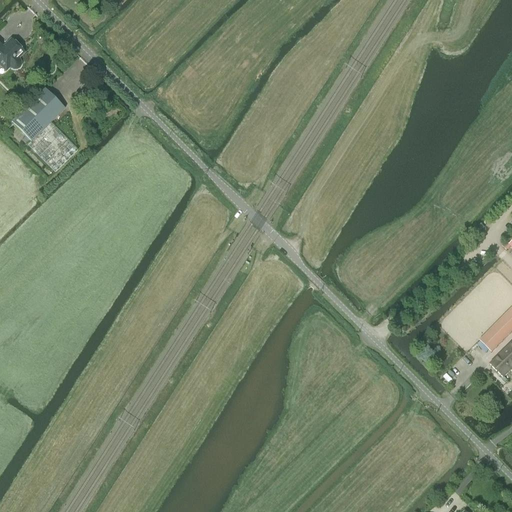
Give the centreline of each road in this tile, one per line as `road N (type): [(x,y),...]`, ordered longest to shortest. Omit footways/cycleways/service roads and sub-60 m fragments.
road 1 (unclassified): [(511,480),(35,0)]
road 2 (unknown): [(369,337),(487,242),(511,207)]
